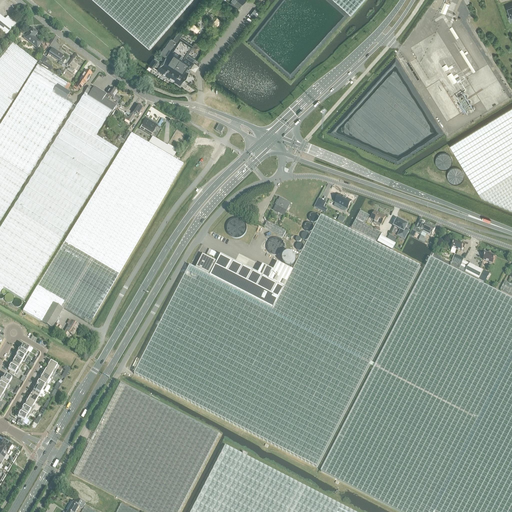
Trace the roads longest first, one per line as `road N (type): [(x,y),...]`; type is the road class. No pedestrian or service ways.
road 1 (unclassified): [(36,511),(201,234),(235,196),(279,178)]
road 2 (primary): [(59,452),(196,223),(269,147)]
road 3 (primary): [(260,143),(173,236),(49,447)]
road 4 (unclassified): [(223,142),(154,239),(90,359)]
road 5 (primary): [(287,155),(485,223)]
road 6 (primary): [(485,223),(310,148)]
road 7 (primary): [(402,0),(270,133)]
road 8 (unclassified): [(452,226),(324,179),(279,178)]
road 9 (tertiary): [(17,0),(153,100)]
road 10 (primary): [(297,121),(384,40),(413,0)]
road 11 (residential): [(0,356),(12,333),(43,349),(2,425)]
